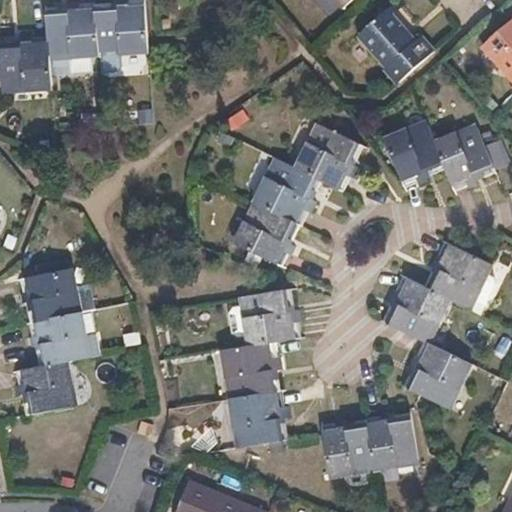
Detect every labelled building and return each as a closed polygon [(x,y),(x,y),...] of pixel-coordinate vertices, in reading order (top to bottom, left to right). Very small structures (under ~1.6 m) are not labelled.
[(97,54),(148,51),(145,3),(128,4),(128,2),(127,0),(120,0),(115,0),(116,6),(116,12),(95,13),(97,54)] [(334,0),(343,9),(353,0),(334,0)] [(45,17),(47,37),(47,40),(48,58),(97,54),(95,13),(94,7),(78,8),(78,6),(78,3),(66,4),(66,9),(66,16),(45,17)] [(358,37),(400,84),(435,52),(422,37),(416,42),(388,10),(358,37)] [(511,79),(511,21),(483,47),(511,79)] [(31,40),(30,38),(30,36),(19,37),(19,41),(19,50),(0,50),(0,75),(1,89),(50,86),(48,58),(47,40),(31,40)] [(387,142),(405,187),(417,182),(418,184),(419,186),(428,182),(426,178),(424,171),(443,164),(436,146),(428,126),(387,142)] [(322,127),(301,172),(316,179),(323,182),(343,192),(350,176),(352,178),(354,178),(360,167),(356,165),(349,162),(357,144),(322,127)] [(479,129),(436,146),(443,164),(446,170),(454,190),(467,184),(467,187),(468,189),(478,185),(477,181),(474,174),(494,166),(487,149),(479,129)] [(502,143),(487,149),(494,166),(495,171),(510,165),(502,143)] [(301,172),(280,161),(258,206),(294,224),(301,227),(308,213),(310,214),(312,215),(318,203),(314,202),(307,198),(316,179),(301,172)] [(287,256),(289,257),(290,258),(295,248),(291,247),(285,243),(294,224),(258,206),(238,247),(281,268),(287,256)] [(468,309),(490,264),(446,244),(440,258),(438,257),(437,256),(431,268),(435,270),(440,272),(431,291),(447,299),(468,309)] [(40,322),(79,314),(71,269),(28,278),(23,278),(26,293),(24,293),(22,293),(24,304),(28,303),(36,301),(40,322)] [(426,344),(447,299),(431,291),(426,289),(404,279),(397,294),(394,293),(391,292),(386,303),(392,305),(397,308),(388,326),(423,343),(426,344)] [(285,292),(245,297),(252,347),(273,344),(274,344),(299,341),(297,325),(299,325),(301,325),(300,312),(295,313),(288,314),(285,292)] [(48,366),(66,363),(88,359),(79,314),(40,322),(32,324),(35,337),(33,337),(30,338),(32,348),(37,347),(44,346),(48,366)] [(227,351),(235,400),(272,395),(269,375),(277,374),(281,373),(279,360),(277,360),(275,360),(273,344),(252,347),(227,351)] [(408,392),(419,397),(446,411),(468,365),(426,344),(418,360),(416,359),(413,357),(408,367),(413,370),(418,372),(408,392)] [(21,396),(24,396),(32,394),(36,414),(74,407),(66,363),(48,366),(41,368),(20,372),(23,386),(20,387),(19,387),(21,396)] [(235,400),(242,449),(279,444),(277,425),(285,423),(289,423),(287,409),(284,409),(282,410),(280,393),(272,395),(235,400)] [(368,429),(374,468),(419,461),(412,421),(392,424),(391,418),(390,413),(380,414),(381,417),(381,419),(367,421),(368,429)] [(329,474),(374,468),(368,429),(347,431),(346,425),(346,420),(336,421),(336,423),(336,426),(321,428),(323,438),(329,474)] [(153,427),(142,423),(138,433),(149,437),(153,427)] [(178,511),(260,511),(191,483),(178,511)] [(511,511),(511,491),(502,511),(511,511)]
